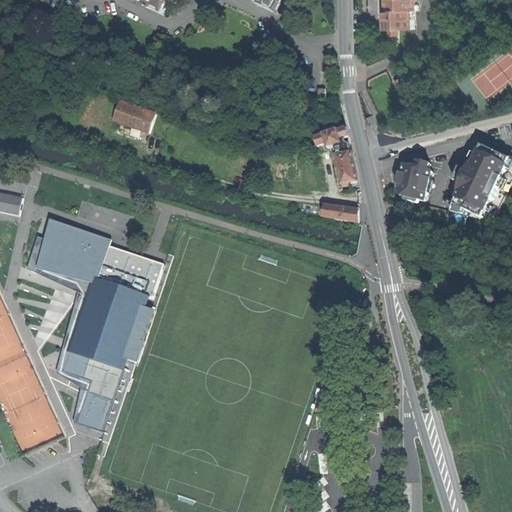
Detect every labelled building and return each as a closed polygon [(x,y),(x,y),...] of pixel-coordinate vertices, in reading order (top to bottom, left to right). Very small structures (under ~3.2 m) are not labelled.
[(33,0),(55,10),(59,1),(57,0),(33,0)] [(177,0),(134,0),(138,2),(158,11),(158,10),(167,14),(173,2),(175,3),(177,0)] [(386,0),(387,16),(388,31),(389,30),(400,30),(416,30),(416,11),(420,11),(420,0),(386,0)] [(407,76),(396,82),(403,96),(414,91),(407,76)] [(120,124),(133,129),(135,125),(145,129),(144,133),(150,135),(157,117),(154,116),(151,115),(122,104),(115,122),(116,122),(120,124)] [(61,114),(55,131),(92,143),(95,135),(98,126),(61,114)] [(329,145),(334,144),(351,138),(347,128),(316,138),(319,148),(329,145)] [(336,157),(353,154),(351,138),(334,144),(336,157)] [(412,189),(437,191),(442,143),(416,149),(413,178),(412,189)] [(183,147),(175,145),(173,152),(180,155),(183,147)] [(443,200),(477,213),(498,159),(465,146),(443,200)] [(354,153),(353,154),(336,157),(342,185),(360,181),(357,166),(354,153)] [(435,211),(437,191),(412,189),(412,190),(411,201),(411,206),(435,211)] [(0,211),(21,216),(24,199),(0,193),(0,211)] [(336,209),(328,208),(326,218),(361,224),(360,218),(360,212),(352,211),(352,210),(337,208),(336,209)] [(150,298),(155,298),(162,283),(163,278),(166,266),(111,248),(113,243),(52,222),(48,240),(42,270),(92,285),(70,347),(69,353),(63,373),(94,382),(80,425),(104,433),(128,359),(134,362),(133,364),(137,366),(157,307),(152,305),(151,308),(146,307),(150,298)]
